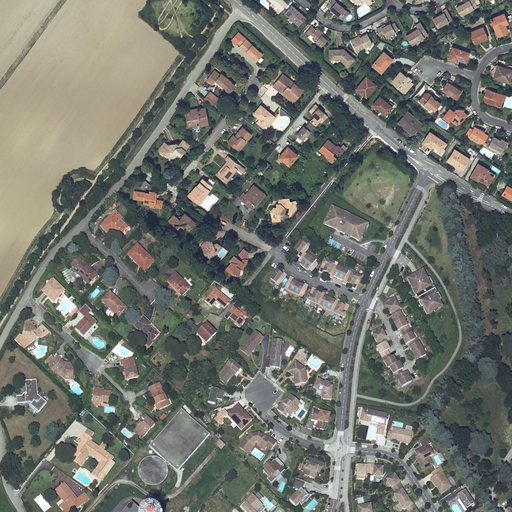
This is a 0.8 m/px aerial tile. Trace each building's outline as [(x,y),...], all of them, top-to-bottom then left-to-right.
[(269,0),(278,8),(281,10),(287,3),(282,0),(269,0)] [(336,0),(330,0),(327,4),(334,11),(342,17),(348,11),(336,0)] [(460,5),(456,6),(461,15),(477,6),(473,0),(468,0),(464,2),(465,3),(462,5),(462,4),(460,5)] [(291,5),(284,12),(298,24),(305,17),(296,10),(291,5)] [(439,15),(433,18),(437,27),(452,19),(446,9),(443,11),(443,12),(439,15)] [(504,13),(491,19),(498,36),(503,33),(508,31),(505,24),(503,21),(507,20),(504,13)] [(417,28),(406,34),(412,43),(427,34),(419,22),(417,23),(415,24),(417,28)] [(380,26),(376,28),(380,36),(384,33),(386,37),(398,30),(394,23),(390,25),(389,23),(387,24),(385,25),(381,27),(380,26)] [(311,25),(306,31),(310,34),(311,33),(314,35),(312,38),(321,46),(327,40),(321,34),(323,32),(319,29),(316,26),(315,28),(311,25)] [(488,37),(483,26),(469,32),(473,43),(480,40),(480,41),(483,40),(488,37)] [(359,37),(350,41),(355,51),(371,43),(366,33),(359,37)] [(259,52),(242,37),(237,42),(241,45),(238,48),(244,53),(246,51),(253,58),(259,52)] [(469,52),(452,47),(448,59),(456,62),(458,59),(465,61),(467,58),(469,52)] [(329,50),(330,59),(340,59),(348,66),(354,59),(343,49),(339,49),(329,50)] [(254,62),(261,54),(259,52),(253,58),(246,51),(244,53),(251,59),(254,62)] [(384,51),(372,65),(381,73),(392,59),(384,51)] [(489,76),(493,77),(497,64),(494,66),(493,69),(491,70),(489,76)] [(497,64),(493,77),(509,83),(511,74),(511,71),(502,68),(502,66),(497,64)] [(221,75),(215,70),(208,78),(211,81),(214,83),(217,79),(227,88),(226,88),(231,92),(236,85),(232,82),(233,81),(222,72),(221,75)] [(406,77),(400,71),(392,81),(399,87),(400,85),(406,90),(412,83),(409,81),(411,79),(410,78),(408,76),(406,77)] [(302,91),(283,74),(272,87),(279,92),(281,90),(294,101),(302,91)] [(366,76),(356,88),(360,92),(366,96),(376,84),(366,76)] [(448,81),(443,90),(456,98),(459,93),(462,89),(448,81)] [(487,101),(500,106),(504,94),(486,88),(484,95),(489,96),(487,101)] [(215,100),(218,97),(211,91),(208,94),(215,100)] [(418,100),(429,109),(431,107),(434,111),(441,103),(436,99),(436,100),(432,97),(433,97),(428,93),(424,93),(418,100)] [(204,99),(212,104),(215,100),(208,94),(204,99)] [(388,103),(379,96),(373,104),(379,110),(385,114),(392,107),(388,103)] [(269,112),(261,105),(254,114),(259,119),(261,120),(258,124),(263,128),(266,125),(269,121),(271,124),(276,118),(274,116),(273,115),(268,115),(267,114),(269,112)] [(192,110),(185,111),(188,125),(197,123),(197,120),(200,119),(200,121),(203,121),(204,122),(208,122),(206,106),(201,107),(201,109),(199,110),(199,111),(195,112),(195,111),(193,111),(192,110)] [(314,106),(308,113),(321,123),(327,117),(314,106)] [(446,113),(441,118),(447,123),(450,120),(453,123),(454,122),(455,121),(456,120),(458,120),(459,120),(460,121),(464,117),(461,113),(463,111),(464,110),(458,108),(456,110),(455,109),(454,109),(453,110),(450,107),(448,110),(450,112),(448,114),(446,113)] [(413,118),(406,112),(399,121),(406,127),(407,125),(410,128),(408,129),(412,132),(413,131),(415,133),(421,126),(415,121),(413,123),(411,121),(413,118)] [(296,134),(303,140),(314,126),(309,121),(305,126),(304,125),(301,128),(296,134)] [(468,137),(478,143),(484,133),(484,132),(479,129),(474,126),(472,129),(468,136),(468,137)] [(247,141),(252,134),(243,127),(235,136),(234,135),(228,142),(233,147),(235,144),(238,146),(244,139),(247,141)] [(446,143),(430,132),(423,142),(431,147),(432,145),(435,147),(441,151),(446,143)] [(483,145),(488,136),(484,133),(478,143),(483,145)] [(494,136),(487,147),(498,153),(502,152),(508,142),(501,139),(500,141),(497,140),(498,139),(494,136)] [(180,155),(190,144),(183,138),(178,143),(176,141),(174,143),(172,146),(168,143),(167,142),(160,150),(165,154),(165,153),(167,151),(168,152),(168,156),(175,155),(178,152),(180,155)] [(336,145),(328,138),(319,149),(323,152),(324,151),(330,157),(328,159),(332,162),(336,157),(333,154),(336,150),(340,154),(346,147),(343,144),(341,147),(337,144),(336,145)] [(239,151),(247,141),(244,139),(238,146),(235,144),(233,147),(239,151)] [(289,164),(297,154),(288,146),(279,156),(289,164)] [(469,158),(454,149),(447,160),(456,166),(462,170),(469,158)] [(236,169),(240,165),(227,155),(225,159),(227,161),(222,167),(223,168),(219,173),(224,176),(221,179),(226,183),(236,169)] [(270,164),(267,162),(258,173),(261,175),(270,164)] [(488,169),(478,163),(470,176),(478,180),(479,179),(483,182),(488,185),(493,176),(486,172),(488,169)] [(245,169),(240,165),(236,169),(241,173),(245,169)] [(206,193),(212,185),(202,178),(196,186),(197,187),(196,189),(194,187),(187,197),(194,202),(197,198),(199,200),(205,193),(206,193)] [(145,192),(134,191),(133,199),(143,200),(147,200),(146,204),(149,204),(154,205),(155,199),(156,193),(154,192),(151,191),(152,186),(144,180),(138,187),(145,192)] [(81,195),(80,191),(82,186),(78,183),(75,188),(72,188),(69,190),(67,193),(67,196),(69,200),(72,202),(75,202),(78,201),(80,198),(81,195)] [(256,204),(264,193),(253,185),(246,194),(242,198),(246,201),(245,202),(250,206),(253,202),(256,204)] [(511,187),(507,185),(502,194),(508,197),(511,199),(511,187)] [(199,200),(197,198),(194,202),(199,205),(207,195),(206,193),(205,193),(199,200)] [(289,200),(289,197),(279,198),(279,202),(277,203),(277,206),(274,206),(271,210),(275,213),(275,216),(272,216),(272,220),(284,219),(287,215),(289,216),(297,207),(296,200),(290,201),(289,200)] [(154,205),(149,204),(149,207),(160,208),(161,200),(155,199),(154,205)] [(367,224),(332,208),(325,224),(359,241),(367,224)] [(122,217),(115,211),(101,226),(108,233),(111,229),(115,232),(119,236),(125,229),(122,226),(118,222),(122,217)] [(193,224),(182,215),(180,218),(192,226),(193,224)] [(169,225),(166,228),(172,232),(174,229),(175,230),(177,227),(179,227),(182,229),(183,228),(187,231),(192,226),(180,218),(178,220),(175,221),(174,219),(169,220),(167,223),(169,225)] [(205,240),(202,244),(205,253),(209,256),(211,252),(214,249),(219,248),(221,245),(217,242),(213,243),(211,238),(205,240)] [(302,240),(294,250),(298,253),(299,252),(300,252),(297,256),(300,258),(304,253),(309,248),(306,246),(307,244),(302,240)] [(145,269),(153,261),(137,246),(128,255),(138,265),(139,264),(145,269)] [(248,251),(243,248),(238,254),(243,258),(246,261),(248,251)] [(300,258),(298,260),(301,262),(302,263),(301,265),(303,268),(311,259),(313,256),(309,253),(307,255),(304,253),(300,258)] [(241,261),(234,255),(229,260),(231,261),(226,268),(232,272),(238,274),(239,268),(242,268),(245,264),(246,261),(243,258),(241,261)] [(80,256),(71,265),(75,268),(73,270),(77,274),(79,272),(82,275),(81,277),(88,284),(97,275),(91,270),(89,268),(88,268),(82,262),(83,260),(80,256)] [(315,262),(317,260),(313,256),(311,259),(303,268),(306,270),(308,268),(309,269),(312,271),(318,264),(315,262)] [(322,264),(319,272),(322,274),(324,270),(325,271),(324,272),(329,274),(334,265),(335,263),(329,260),(328,262),(324,260),(322,264)] [(329,274),(328,277),(331,278),(333,275),(334,275),(334,277),(338,279),(344,267),(338,264),(337,266),(334,265),(329,274)] [(338,279),(342,281),(343,279),(344,280),(342,283),(346,285),(347,283),(351,273),(348,272),(349,270),(344,267),(338,279)] [(277,271),(269,281),(274,285),(275,283),(278,285),(286,275),(283,273),(281,276),(280,275),(281,274),(277,271)] [(359,282),(361,278),(357,276),(358,274),(352,271),(351,273),(347,283),(351,285),(352,284),(353,284),(352,288),(355,290),(359,282)] [(422,272),(418,274),(418,273),(416,274),(413,276),(413,277),(411,277),(410,282),(412,286),(414,289),(417,295),(416,295),(419,302),(420,301),(423,306),(424,307),(426,311),(430,312),(432,311),(432,312),(438,309),(437,308),(441,306),(438,301),(438,300),(438,299),(436,295),(435,293),(436,293),(436,291),(435,289),(434,288),(433,286),(431,287),(431,285),(427,279),(427,280),(422,272)] [(189,288),(175,274),(168,281),(182,296),(189,288)] [(290,277),(284,289),(288,291),(287,293),(292,295),(298,283),(294,281),(293,283),(292,282),(294,279),(290,277)] [(50,298),(55,302),(59,298),(57,296),(60,292),(62,294),(65,291),(54,280),(54,281),(53,280),(47,286),(48,287),(52,291),(48,296),(50,294),(52,296),(50,298)] [(298,283),(292,295),(298,298),(299,296),(302,297),(308,286),(304,284),(303,287),(301,287),(302,285),(298,283)] [(48,287),(44,291),(48,296),(52,291),(48,287)] [(308,295),(306,300),(310,301),(309,303),(315,306),(316,304),(321,295),(316,292),(315,294),(314,293),(316,289),(312,288),(309,295),(308,295)] [(319,306),(318,308),(324,311),(330,299),(325,297),(325,298),(323,298),(325,294),(322,292),(321,295),(316,304),(319,306)] [(112,296),(109,293),(102,301),(117,315),(123,310),(120,307),(122,304),(118,301),(112,296)] [(394,297),(383,304),(385,308),(386,307),(387,310),(389,313),(391,312),(398,309),(399,308),(397,305),(398,305),(394,297)] [(330,299),(324,311),(330,313),(331,311),(334,313),(339,303),(340,301),(336,299),(334,303),(333,302),(334,301),(330,299)] [(333,315),(338,318),(339,316),(343,318),(345,313),(349,305),(345,304),(344,307),(342,307),(343,305),(339,303),(334,313),(333,315)] [(241,317),(243,315),(234,307),(225,317),(231,323),(225,330),(230,335),(237,326),(239,328),(245,321),(241,317)] [(74,317),(80,311),(77,309),(72,314),(74,317)] [(403,319),(398,309),(391,312),(393,316),(394,317),(391,319),(394,324),(403,319)] [(86,333),(97,322),(89,314),(84,319),(85,320),(79,326),(75,329),(83,337),(86,333)] [(147,322),(143,318),(135,326),(150,341),(157,335),(148,326),(150,325),(147,322)] [(403,319),(394,324),(397,329),(399,328),(400,330),(401,333),(409,329),(403,319)] [(35,329),(30,321),(26,324),(25,327),(35,329)] [(210,330),(206,325),(197,334),(206,342),(215,333),(211,329),(210,330)] [(35,329),(25,327),(23,337),(20,337),(15,341),(23,348),(23,345),(26,342),(30,340),(35,341),(36,337),(39,338),(41,337),(42,333),(41,331),(37,333),(36,330),(35,329)] [(415,340),(409,329),(401,333),(403,337),(404,338),(403,339),(405,345),(409,343),(415,340)] [(374,335),(373,335),(378,346),(385,342),(384,339),(383,337),(385,336),(382,330),(374,335)] [(255,331),(243,346),(250,352),(252,352),(254,351),(254,349),(264,337),(255,331)] [(271,358),(267,357),(266,367),(270,368),(270,367),(279,368),(281,360),(278,360),(279,355),(281,340),(273,339),(271,358)] [(415,340),(409,343),(411,346),(412,347),(410,349),(413,354),(422,349),(416,339),(415,340)] [(378,346),(376,347),(382,358),(389,354),(387,350),(386,349),(388,348),(385,342),(378,346)] [(243,346),(241,349),(249,355),(252,352),(250,352),(243,346)] [(422,349),(413,354),(416,359),(418,358),(419,360),(420,363),(427,359),(422,349)] [(391,357),(389,354),(382,358),(387,368),(389,367),(397,363),(394,358),(392,359),(391,357)] [(63,361),(58,356),(56,359),(55,360),(51,356),(45,362),(49,366),(55,372),(62,372),(62,376),(66,380),(70,376),(70,372),(74,372),(74,367),(71,367),(71,364),(66,364),(63,364),(62,362),(63,361)] [(127,380),(139,378),(134,358),(121,361),(122,366),(124,365),(125,373),(127,380)] [(241,368),(231,360),(217,377),(226,384),(236,372),(237,373),(241,368)] [(295,362),(288,371),(294,376),(295,377),(296,378),(294,378),(295,380),(295,382),(301,381),(301,384),(306,383),(305,377),(306,376),(305,369),(295,362)] [(397,363),(389,367),(395,377),(402,373),(400,370),(400,369),(402,367),(399,362),(397,363)] [(402,373),(395,377),(399,385),(400,384),(402,387),(411,382),(409,378),(408,375),(409,375),(407,371),(402,373)] [(325,382),(318,379),(316,384),(317,385),(318,387),(317,389),(322,392),(321,399),(331,400),(332,393),(332,386),(329,385),(328,386),(327,385),(328,383),(325,381),(325,382)] [(38,396),(36,380),(25,381),(27,393),(24,393),(23,394),(23,396),(17,396),(17,403),(30,402),(32,403),(31,405),(38,412),(47,403),(38,396)] [(166,392),(160,381),(150,387),(155,397),(156,399),(155,400),(157,404),(158,403),(160,406),(165,404),(166,406),(170,404),(164,393),(166,392)] [(210,389),(208,404),(221,406),(223,391),(210,389)] [(101,402),(110,403),(111,392),(103,391),(98,390),(97,395),(94,395),(93,401),(96,406),(101,406),(101,402)] [(301,403),(291,394),(284,404),(283,403),(278,409),(282,412),(285,415),(287,413),(290,415),(293,412),(297,407),(301,403)] [(238,404),(228,414),(236,424),(240,421),(245,426),(252,420),(247,414),(246,414),(244,413),(245,412),(244,411),(238,404)] [(209,435),(182,410),(150,446),(177,470),(209,435)] [(313,410),(311,419),(315,420),(318,421),(316,429),(325,431),(330,414),(313,410)] [(387,415),(368,411),(366,416),(371,417),(370,422),(378,424),(376,435),(379,435),(382,436),(387,415)] [(154,424),(144,415),(141,418),(144,420),(142,422),(141,421),(138,425),(135,429),(143,436),(154,424)] [(240,421),(236,424),(242,429),(245,426),(240,421)] [(310,436),(312,430),(302,427),(300,432),(310,436)] [(392,432),(388,431),(386,440),(390,441),(391,439),(398,441),(410,444),(412,432),(393,428),(392,432)] [(143,436),(135,429),(133,431),(141,438),(143,436)] [(91,441),(93,439),(84,432),(80,438),(83,440),(80,444),(77,449),(74,447),(73,450),(72,449),(71,450),(72,451),(71,453),(82,461),(88,451),(102,461),(96,471),(103,477),(106,473),(103,471),(113,457),(103,450),(106,445),(102,442),(100,447),(91,441)] [(247,436),(239,446),(247,452),(255,441),(257,441),(264,446),(265,445),(271,449),(276,442),(270,438),(269,438),(264,435),(264,436),(262,435),(259,433),(251,434),(249,437),(247,436)] [(222,450),(226,446),(220,440),(216,444),(222,450)] [(429,440),(420,444),(422,448),(415,452),(417,457),(419,462),(418,462),(420,465),(421,468),(429,464),(426,459),(429,457),(433,455),(428,445),(431,444),(429,440)] [(255,441),(247,452),(249,453),(256,443),(257,442),(258,443),(257,445),(264,450),(265,448),(264,446),(257,441),(255,441)] [(82,461),(71,453),(68,456),(81,465),(89,454),(99,462),(94,470),(96,471),(102,461),(88,451),(82,461)] [(166,464),(164,461),(162,459),(159,457),(156,456),(153,456),(150,456),(147,457),(144,459),(142,461),(140,464),(139,467),(138,470),(139,474),(140,477),(142,480),(144,482),(147,484),(150,484),(153,485),(157,484),(160,483),(162,481),(164,479),(166,476),(167,473),(167,470),(167,467),(166,464)] [(429,464),(421,468),(422,471),(433,465),(429,457),(426,459),(429,464)] [(265,469),(263,471),(269,477),(267,478),(271,483),(284,471),(281,468),(283,465),(279,461),(276,458),(270,464),(265,469)] [(320,470),(323,464),(310,459),(308,463),(306,466),(304,472),(308,474),(307,476),(313,478),(316,469),(320,470)] [(356,467),(355,476),(357,476),(363,476),(364,476),(364,473),(368,473),(369,465),(365,464),(365,466),(361,466),(360,467),(356,467)] [(369,465),(368,473),(372,474),(372,476),(374,476),(380,477),(381,477),(382,467),(377,467),(373,467),(373,465),(369,465)] [(440,467),(432,473),(434,477),(432,478),(434,482),(433,482),(436,486),(437,486),(438,487),(437,488),(438,489),(440,492),(441,490),(443,492),(449,488),(447,484),(449,483),(446,479),(445,480),(443,476),(444,476),(441,472),(443,471),(440,467)] [(393,474),(385,480),(386,481),(390,486),(393,490),(400,485),(398,482),(393,474)] [(305,482),(297,478),(293,489),(298,491),(289,500),(295,506),(299,502),(303,498),(303,499),(306,497),(308,496),(302,490),(305,482)] [(73,495),(63,481),(55,488),(64,500),(63,501),(61,503),(68,511),(69,511),(80,503),(76,497),(74,499),(72,496),(73,495)] [(400,485),(393,490),(395,493),(393,495),(394,496),(397,501),(398,502),(406,497),(403,493),(401,490),(402,489),(400,485)] [(53,489),(63,501),(64,500),(55,488),(53,489)] [(465,490),(453,498),(456,501),(458,500),(459,499),(466,510),(475,505),(465,490)] [(242,508),(246,511),(255,511),(258,510),(262,505),(259,502),(263,498),(258,493),(254,497),(252,495),(245,502),(246,504),(242,508)] [(85,499),(81,494),(76,497),(80,503),(85,499)] [(398,502),(399,503),(402,508),(403,509),(405,508),(407,511),(414,506),(412,503),(411,504),(408,500),(406,497),(398,502)] [(459,499),(458,500),(465,511),(466,510),(459,499)] [(58,504),(64,511),(68,511),(61,503),(58,504)] [(140,511),(131,503),(123,511),(140,511)]
